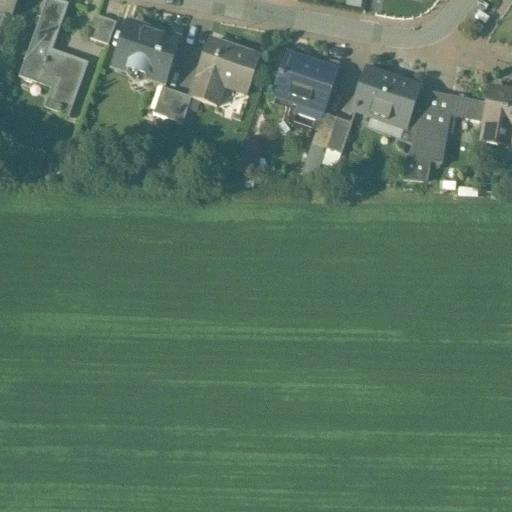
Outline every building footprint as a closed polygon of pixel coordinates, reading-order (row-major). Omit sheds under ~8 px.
[(18,0),(0,0),(0,20),(9,24),(18,0)] [(48,2),(17,82),(38,90),(42,79),(59,86),(50,109),(57,112),(56,115),(61,117),(62,113),(70,116),(87,69),(68,61),(66,66),(50,60),(69,10),(48,2)] [(0,56),(2,57),(13,26),(9,24),(0,20),(0,56)] [(116,26),(98,20),(90,43),(108,49),(116,26)] [(148,34),(129,28),(115,70),(134,76),(137,68),(166,78),(177,45),(173,43),(172,47),(147,38),(148,34)] [(259,62),(208,44),(196,79),(200,80),(192,101),(211,107),(220,84),(248,94),(259,62)] [(305,63),(287,57),(272,100),(297,109),(300,102),(324,110),(336,78),(303,67),(305,63)] [(417,91),(366,74),(352,114),(402,131),(404,132),(408,120),(417,91)] [(176,95),(163,90),(153,118),(167,123),(176,95)] [(511,96),(489,92),(486,108),(483,126),(485,126),(481,145),(507,150),(510,131),(511,131),(511,96)] [(192,101),(176,95),(167,123),(182,128),(192,101)] [(453,101),(429,96),(419,125),(418,129),(447,134),(449,120),(453,101)] [(486,108),(453,101),(449,120),(483,126),(486,108)] [(419,125),(408,120),(404,132),(402,131),(398,144),(411,149),(418,129),(419,125)] [(335,127),(321,122),(311,147),(326,152),(335,127)] [(351,127),(336,122),(335,127),(326,152),(341,158),(351,127)] [(447,134),(418,129),(411,149),(407,161),(441,168),(447,134)]
